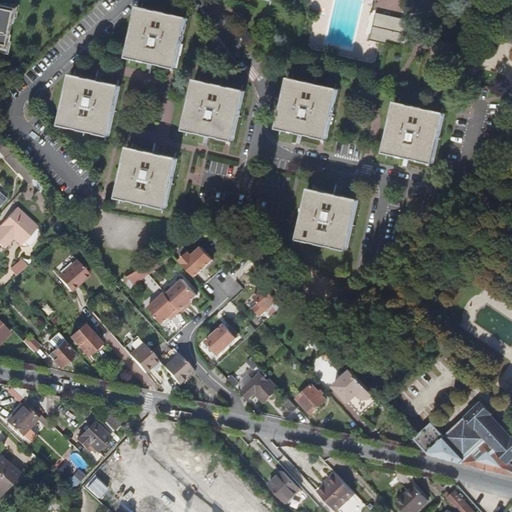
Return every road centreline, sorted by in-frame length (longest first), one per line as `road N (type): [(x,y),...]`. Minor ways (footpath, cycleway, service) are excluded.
road 1 (residential): [(239,423),(511,487)]
road 2 (residential): [(0,372),(239,423)]
road 3 (residential): [(239,423),(236,407),(184,352),(188,331),(226,295)]
